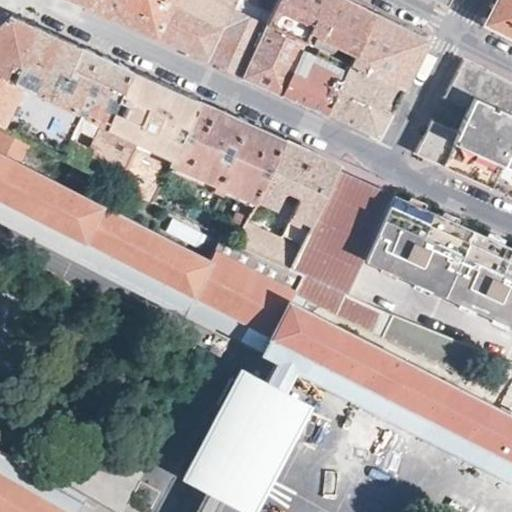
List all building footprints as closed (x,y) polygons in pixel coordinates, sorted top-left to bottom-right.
[(80,0),(119,18),(239,73),(266,19),(276,0),(80,0)] [(353,0),(276,0),(266,19),(305,38),(310,30),(336,43),(353,51),(374,10),(353,0)] [(511,0),(492,0),(481,23),(508,36),(511,38),(511,0)] [(0,14),(0,71),(51,96),(76,42),(38,25),(5,10),(0,14)] [(402,24),(374,10),(353,51),(349,60),(403,84),(427,38),(402,24)] [(266,19),(239,73),(248,77),(264,85),(279,92),(307,39),(305,38),(266,19)] [(336,43),(310,30),(305,38),(307,39),(332,51),(336,43)] [(332,51),(307,39),(279,92),(323,112),(349,60),(332,51)] [(51,96),(103,122),(129,66),(98,52),(76,42),(51,96)] [(511,196),(511,80),(503,76),(463,55),(441,97),(466,109),(455,130),(431,118),(413,153),(462,175),(506,194),(511,196)] [(352,126),(376,136),(403,84),(349,60),(323,112),(352,126)] [(103,122),(172,156),(198,97),(162,81),(129,66),(103,122)] [(0,124),(29,139),(153,201),(172,156),(103,122),(51,96),(0,71),(0,124)] [(195,222),(222,235),(235,242),(284,136),(239,116),(198,97),(172,156),(153,201),(195,222)] [(511,511),(511,413),(465,389),(283,295),(265,285),(252,278),(263,255),(235,242),(222,235),(210,258),(19,159),(29,139),(0,124),(0,511),(511,511)] [(284,136),(235,242),(263,255),(290,267),(336,167),(339,161),(313,149),(284,136)] [(290,267),(263,255),(252,278),(265,285),(269,278),(281,285),(370,328),(382,307),(346,292),(363,256),(391,192),(393,187),(361,175),(336,167),(290,267)] [(511,246),(391,192),(363,256),(511,322),(511,246)]
